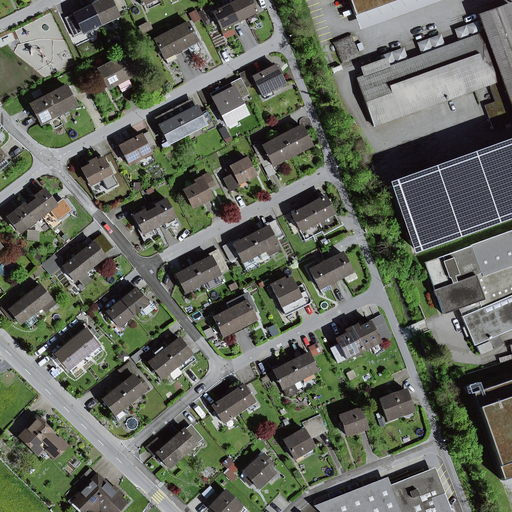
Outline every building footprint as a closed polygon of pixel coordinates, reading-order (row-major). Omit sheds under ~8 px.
[(111,0),(103,0),(92,5),(92,6),(93,8),(100,23),(119,15),(111,0)] [(249,0),(238,0),(230,4),(238,20),(255,12),(251,4),(249,0)] [(348,0),(354,15),(395,0),(348,0)] [(395,0),(354,15),(359,29),(438,0),(395,0)] [(219,24),(221,28),(238,20),(230,4),(214,13),(216,17),(219,24)] [(484,105),(493,129),(511,122),(511,14),(508,4),(479,14),(485,32),(389,67),(363,76),(356,79),(360,90),(373,126),(489,85),(495,102),(484,105)] [(74,14),(82,32),(100,23),(93,8),(87,11),(86,8),(74,14)] [(64,19),(67,24),(73,21),(70,16),(64,19)] [(139,27),(143,34),(152,30),(149,23),(139,27)] [(190,28),(187,23),(171,31),(180,49),(187,46),(188,49),(192,56),(202,51),(193,34),(190,28)] [(226,37),(233,33),(229,26),(222,30),(226,37)] [(175,56),(173,53),(180,49),(171,31),(154,40),(157,45),(160,51),(167,65),(177,60),(175,56)] [(332,42),(342,64),(361,56),(351,34),(332,42)] [(173,53),(175,56),(188,49),(187,46),(180,49),(173,53)] [(130,83),(128,78),(142,71),(131,51),(97,69),(108,89),(117,84),(119,89),(130,83)] [(360,67),(363,76),(389,67),(386,58),(360,67)] [(253,77),(256,83),(262,95),(271,90),(284,83),(275,65),(253,77)] [(246,88),(256,83),(253,77),(249,70),(239,74),(246,88)] [(220,89),(222,93),(243,82),(240,78),(220,89)] [(230,117),(237,119),(247,114),(240,100),(249,95),(243,82),(222,93),(220,89),(210,94),(224,120),(230,117)] [(69,92),(66,86),(48,95),(58,114),(75,105),(71,97),(74,95),(71,90),(69,92)] [(264,100),(274,95),(271,90),(262,95),(264,100)] [(368,128),(373,126),(360,90),(355,92),(368,128)] [(36,115),(41,123),(58,114),(48,95),(31,105),(33,110),(36,115)] [(192,108),(188,101),(174,109),(187,134),(205,124),(208,131),(216,127),(207,111),(200,115),(196,107),(192,108)] [(175,155),(169,143),(187,134),(174,109),(155,118),(168,142),(161,146),(168,159),(175,155)] [(344,121),(364,171),(372,168),(352,118),(344,121)] [(310,142),(301,126),(282,136),(292,155),(303,149),(301,147),(310,142)] [(219,130),(224,139),(229,136),(224,127),(219,130)] [(123,155),(128,164),(157,149),(148,132),(119,147),(121,150),(123,155)] [(279,158),(280,161),(292,155),(282,136),(262,146),(260,142),(253,146),(267,173),(274,169),(272,165),(271,163),(279,158)] [(511,216),(511,139),(392,183),(393,185),(417,251),(511,216)] [(0,169),(9,163),(0,152),(0,169)] [(100,178),(102,181),(112,176),(103,158),(99,160),(98,157),(89,162),(91,165),(82,169),(89,184),(90,183),(100,178)] [(230,191),(238,187),(237,184),(255,174),(251,166),(249,163),(246,158),(230,167),(233,174),(223,179),(230,191)] [(183,191),(192,207),(211,198),(206,188),(204,185),(212,181),(208,174),(195,181),(196,184),(183,191)] [(90,183),(92,187),(102,182),(102,181),(100,178),(90,183)] [(41,216),(56,205),(44,189),(35,197),(37,199),(31,203),(41,216)] [(31,203),(37,199),(35,197),(25,204),(27,206),(31,203)] [(329,205),(331,204),(329,200),(327,201),(325,197),(308,206),(321,231),(323,235),(340,226),(329,205)] [(174,217),(166,200),(149,208),(158,225),(162,223),(165,229),(177,223),(173,217),(174,217)] [(8,217),(20,232),(41,216),(31,203),(27,206),(25,204),(8,217)] [(295,222),(305,240),(321,231),(308,206),(291,214),(293,218),(295,222)] [(160,236),(155,227),(158,225),(149,208),(133,216),(147,243),(160,236)] [(274,239),(283,234),(275,220),(266,225),(267,227),(250,236),(264,263),(272,259),(270,255),(279,250),(274,239)] [(511,328),(511,230),(424,263),(443,314),(457,309),(464,307),(467,314),(461,317),(473,346),(475,345),(479,355),(502,345),(498,335),(511,328)] [(28,239),(34,240),(37,240),(38,232),(28,231),(28,239)] [(86,253),(80,257),(89,268),(94,265),(98,271),(109,262),(103,254),(113,247),(103,235),(84,250),(86,253)] [(239,257),(247,272),(264,263),(250,236),(233,245),(232,243),(223,247),(230,261),(239,257)] [(216,275),(228,269),(218,250),(208,255),(210,257),(193,266),(195,269),(202,283),(204,282),(208,289),(220,283),(216,275)] [(91,280),(85,272),(89,268),(80,257),(79,254),(63,267),(74,281),(77,279),(83,286),(91,280)] [(351,271),(343,254),(326,262),(335,279),(351,271)] [(62,265),(53,255),(42,264),(50,275),(62,265)] [(330,289),(328,283),(335,279),(326,262),(309,270),(321,293),(330,289)] [(33,274),(36,277),(44,271),(41,268),(33,274)] [(176,275),(184,292),(202,283),(195,269),(189,272),(187,269),(176,275)] [(311,303),(309,299),(310,299),(303,284),(296,288),(291,278),(285,281),(284,279),(270,286),(285,315),(311,303)] [(123,290),(128,296),(121,301),(132,315),(136,312),(142,318),(155,308),(149,300),(146,303),(141,297),(139,293),(131,283),(123,290)] [(29,298),(27,295),(24,298),(35,311),(41,307),(45,312),(54,304),(40,286),(30,293),(32,296),(29,298)] [(247,294),(227,304),(230,309),(239,328),(255,320),(256,319),(252,311),(255,310),(247,294)] [(15,317),(20,323),(23,320),(32,314),(35,311),(24,298),(22,300),(23,302),(21,304),(15,297),(3,306),(9,313),(6,315),(11,320),(15,317)] [(113,320),(118,326),(132,315),(121,301),(107,313),(110,316),(113,320)] [(6,315),(9,313),(3,306),(1,308),(6,315)] [(461,317),(467,314),(464,307),(457,309),(461,317)] [(219,329),(222,336),(223,336),(239,328),(230,309),(213,318),(216,324),(219,329)] [(29,327),(38,321),(32,314),(23,320),(29,327)] [(380,342),(390,337),(381,315),(366,324),(362,325),(360,322),(351,327),(361,348),(378,339),(380,342)] [(256,322),(255,320),(239,328),(223,336),(225,339),(256,322)] [(346,359),(345,357),(361,348),(351,327),(345,330),(347,334),(336,339),(338,344),(330,348),(338,363),(346,359)] [(98,345),(86,330),(75,338),(77,341),(72,345),(83,357),(98,345)] [(72,345),(77,341),(75,338),(65,346),(67,349),(72,345)] [(169,347),(171,349),(166,354),(176,366),(191,354),(179,339),(169,347)] [(375,355),(384,351),(380,342),(378,339),(361,348),(345,357),(346,359),(371,347),(375,355)] [(67,369),(83,357),(72,345),(67,349),(65,346),(55,355),(67,369)] [(316,352),(312,354),(313,357),(321,353),(317,345),(313,347),(316,352)] [(149,363),(161,378),(176,366),(166,354),(164,351),(162,348),(156,352),(159,355),(149,363)] [(131,358),(135,363),(144,356),(140,351),(131,358)] [(317,370),(308,353),(290,362),(299,379),(317,370)] [(500,364),(511,360),(511,354),(499,359),(500,364)] [(138,372),(129,362),(118,371),(127,381),(118,388),(129,403),(145,391),(133,376),(138,372)] [(296,390),(292,383),(299,379),(290,362),(273,371),(278,380),(276,381),(277,383),(278,382),(286,395),(288,396),(296,392),(296,390)] [(511,378),(471,393),(501,481),(511,476),(511,378)] [(296,390),(303,387),(299,379),(292,383),(296,390)] [(246,390),(244,386),(228,397),(238,412),(253,401),(250,396),(246,390)] [(128,414),(122,408),(129,403),(118,388),(103,400),(113,413),(111,414),(117,423),(128,414)] [(379,400),(387,420),(413,410),(405,390),(379,400)] [(219,417),(222,422),(238,412),(228,397),(212,407),(215,411),(219,417)] [(343,427),(346,435),(366,428),(359,409),(339,416),(341,423),(343,427)] [(294,458),(313,447),(308,439),(326,430),(320,415),(303,423),(305,427),(284,440),(294,458)] [(53,433),(38,418),(20,437),(33,450),(34,450),(42,458),(48,452),(55,458),(67,446),(58,437),(57,439),(52,434),(53,433)] [(201,439),(191,427),(186,431),(185,430),(170,442),(182,455),(190,448),(201,439)] [(0,448),(10,438),(4,433),(0,437),(0,448)] [(162,461),(168,467),(182,455),(170,442),(164,447),(157,438),(146,448),(153,456),(156,454),(159,458),(162,461)] [(190,448),(194,452),(205,444),(201,439),(190,448)] [(253,482),(258,488),(274,473),(268,467),(264,463),(268,459),(264,454),(260,458),(259,457),(243,472),(248,478),(246,480),(250,485),(253,482)] [(223,465),(227,469),(233,464),(229,459),(223,465)] [(227,469),(232,474),(237,468),(233,464),(227,469)] [(76,484),(82,490),(97,475),(90,469),(76,484)] [(227,469),(223,474),(231,482),(235,477),(232,474),(227,469)] [(384,480),(316,507),(321,511),(446,511),(449,511),(436,476),(431,478),(429,472),(429,471),(387,488),(384,480)] [(104,511),(116,511),(125,503),(120,497),(111,489),(97,475),(82,490),(77,496),(78,498),(88,507),(89,508),(94,503),(99,507),(104,511)] [(114,487),(111,489),(120,497),(122,495),(119,491),(114,487)] [(244,511),(246,511),(225,491),(209,507),(214,511),(244,511)] [(78,511),(82,511),(88,507),(78,498),(71,505),(78,511)] [(89,508),(93,511),(94,511),(99,507),(94,503),(89,508)]
